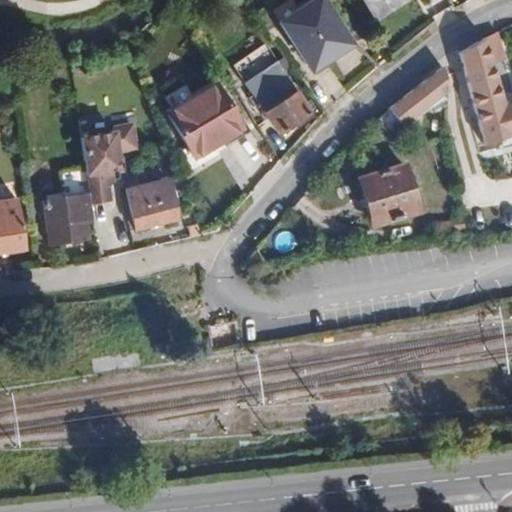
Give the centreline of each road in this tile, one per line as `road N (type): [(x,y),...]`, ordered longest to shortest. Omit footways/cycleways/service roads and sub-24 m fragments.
road 1 (residential): [(0,287),(217,265),(263,198),(455,33),(511,5)]
road 2 (secondary): [(185,511),(471,476)]
